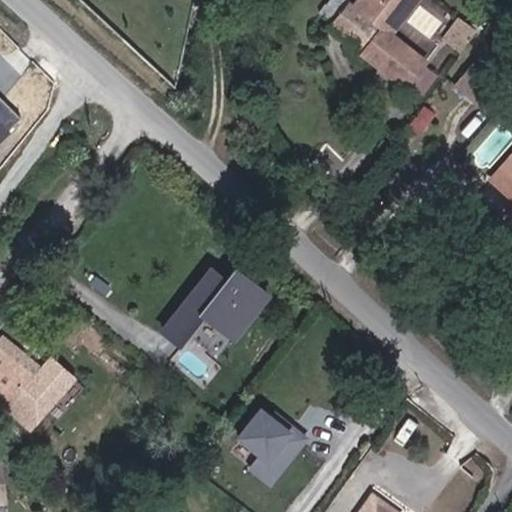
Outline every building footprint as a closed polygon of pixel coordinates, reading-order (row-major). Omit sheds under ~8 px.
[(407,0),(352,0),(351,3),(345,0),(344,0),(327,25),(362,50),(359,54),(404,85),(424,56),(387,30),(407,0)] [(440,67),(424,56),(404,85),(420,96),(440,67)] [(486,118),(502,97),(468,71),(452,93),(486,118)] [(0,144),(24,120),(0,96),(0,144)] [(511,148),(489,178),(505,192),(511,182),(511,148)] [(236,345),(274,296),(238,267),(227,281),(209,268),(162,329),(183,345),(203,320),(236,345)] [(47,363),(5,331),(0,338),(0,341),(40,373),(47,363)] [(79,370),(55,352),(47,363),(40,373),(0,341),(0,396),(2,398),(4,396),(39,423),(79,370)] [(307,442),(260,407),(235,440),(255,455),(243,472),(270,492),(307,442)] [(407,511),(381,492),(364,511),(407,511)]
